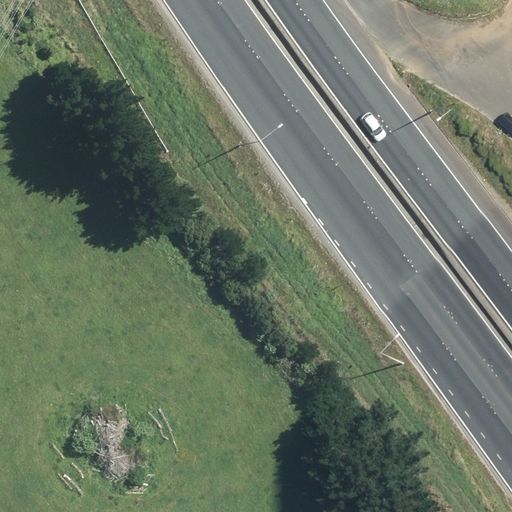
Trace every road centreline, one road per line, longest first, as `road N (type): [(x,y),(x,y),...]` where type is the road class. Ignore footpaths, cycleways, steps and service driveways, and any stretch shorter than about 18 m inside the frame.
road 1 (motorway): [(511,400),(382,228),(228,0)]
road 2 (motorway): [(300,0),(511,286)]
